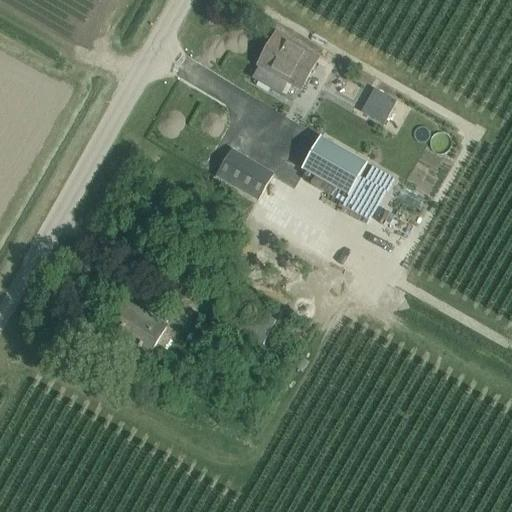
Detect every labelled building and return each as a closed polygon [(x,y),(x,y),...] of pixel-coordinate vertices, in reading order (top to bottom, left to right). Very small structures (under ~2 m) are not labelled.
[(300,90),(319,58),(276,34),(258,66),(300,90)] [(326,83),(340,91),(345,81),(331,74),(326,83)] [(347,98),(370,110),(379,93),(356,80),(347,98)] [(349,197),(368,164),(320,137),(301,171),(349,197)] [(216,178),(258,202),(272,177),(230,153),(216,178)] [(263,347),(282,314),(235,287),(216,320),(263,347)] [(147,359),(166,327),(123,302),(105,335),(147,359)]
